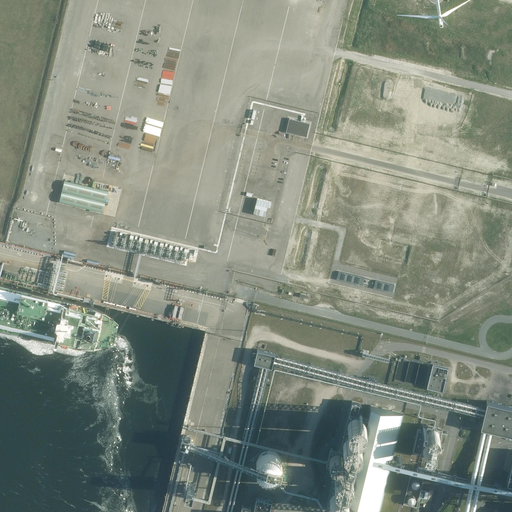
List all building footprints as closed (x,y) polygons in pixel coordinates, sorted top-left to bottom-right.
[(250,276),(247,289),(268,294),(271,282),(250,276)] [(275,353),(257,349),(254,363),(263,365),(267,366),(272,367),(273,362),(274,357),(275,353)] [(445,391),(447,381),(445,381),(448,368),(432,364),(427,388),(442,392),(443,390),(445,391)] [(360,403),(352,401),(340,453),(330,450),(327,465),(336,467),(327,506),(347,511),(370,416),(357,413),(360,403)] [(511,406),(487,401),(485,408),(484,412),(480,427),(485,428),(491,430),(511,434),(511,406)] [(351,499),(381,506),(403,411),(373,404),(351,499)] [(418,429),(413,451),(420,453),(420,454),(435,457),(439,438),(440,438),(441,433),(442,428),(436,426),(436,425),(432,424),(432,425),(427,424),(425,431),(418,429)] [(266,469),(268,469),(268,466),(268,464),(269,461),(267,459),(269,457),(268,456),(271,456),(271,453),(271,452),(267,451),(266,455),(267,457),(266,458),(264,459),(262,459),(257,459),(256,466),(255,458),(254,464),(250,464),(249,464),(247,464),(246,468),(251,473),(253,474),(262,473),(266,469)] [(415,488),(416,488),(417,488),(418,488),(418,487),(419,487),(419,486),(420,486),(420,485),(420,484),(420,483),(420,482),(419,481),(419,480),(418,480),(417,479),(416,479),(415,479),(414,479),(413,479),(413,480),(412,480),(412,481),(411,481),(411,482),(411,483),(411,484),(411,485),(411,486),(412,486),(412,487),(413,487),(413,488),(414,488),(415,488)] [(413,495),(412,495),(411,495),(410,495),(409,495),(409,496),(408,496),(408,497),(407,497),(407,498),(407,499),(407,500),(407,501),(408,501),(408,502),(409,503),(410,503),(410,504),(411,504),(412,504),(413,504),(414,503),(415,503),(415,502),(416,502),(416,501),(416,500),(416,499),(416,498),(416,497),(415,496),(414,495),(413,495)] [(460,511),(465,498),(461,497),(455,511),(460,511)] [(269,511),(272,502),(257,498),(253,511),(269,511)]
